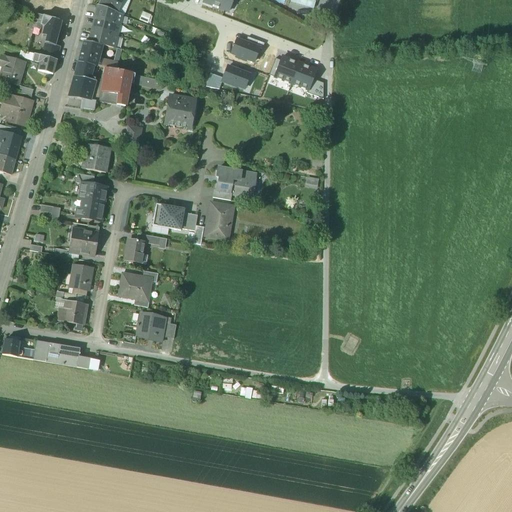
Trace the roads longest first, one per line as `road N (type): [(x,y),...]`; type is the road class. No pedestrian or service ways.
road 1 (residential): [(323,385),(327,60)]
road 2 (residential): [(94,347),(121,187),(195,200),(208,131)]
road 3 (residential): [(0,279),(80,0)]
road 4 (residential): [(94,347),(323,385)]
road 5 (unclassified): [(323,385),(471,400)]
road 6 (secondary): [(471,400),(397,511)]
